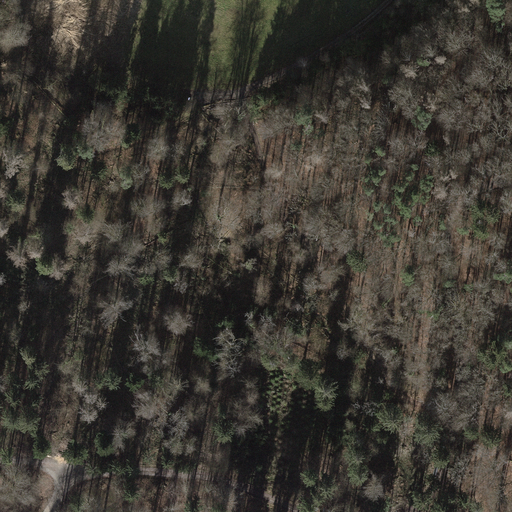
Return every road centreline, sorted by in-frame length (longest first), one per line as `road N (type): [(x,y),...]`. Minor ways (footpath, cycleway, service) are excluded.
road 1 (track): [(511,182),(473,191),(456,206),(448,235),(459,408),(449,459),(414,511)]
road 2 (track): [(306,511),(199,475),(76,472),(0,458)]
road 3 (track): [(389,0),(265,81),(221,96)]
